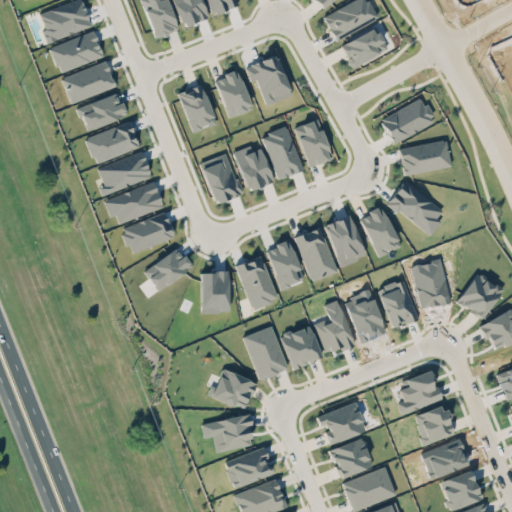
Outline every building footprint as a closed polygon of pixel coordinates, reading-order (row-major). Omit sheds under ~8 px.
[(70,0),(38,12),(44,28),(41,29),(45,41),(89,25),(80,0),(70,0)] [(142,7),(153,37),(177,28),(166,0),(139,0),(142,8),(142,7)] [(350,0),(321,14),(333,39),(375,18),(366,0),(350,0)] [(339,42),(348,66),(384,51),(375,27),(339,42)] [(101,54),(91,29),(48,47),(58,72),(101,54)] [(255,78),(265,104),(290,94),(274,53),(243,65),(249,80),(255,78)] [(104,61),(59,76),(68,102),(113,86),(104,61)] [(250,108),(236,69),(212,78),(227,117),(250,108)] [(190,131),(214,123),(200,83),(176,91),(190,131)] [(87,101),(90,109),(79,113),(85,129),(124,115),(115,91),(87,101)] [(378,118),(391,143),(433,121),(420,96),(378,118)] [(307,166),(330,157),(316,117),(292,126),(307,166)] [(84,136),(93,162),(137,146),(127,120),(84,136)] [(260,135),(276,179),(302,169),(285,125),(260,135)] [(449,165),(444,138),(397,147),(402,174),(449,165)] [(233,150),(244,189),(271,182),(261,146),(250,150),(248,145),(233,150)] [(95,166),(102,184),(97,186),(99,194),(149,176),(140,151),(95,166)] [(225,152),(208,158),(210,164),(200,167),(213,203),(240,193),(225,152)] [(440,209),(402,179),(385,200),(428,234),(439,220),(434,217),(440,209)] [(117,223),(161,205),(151,180),(102,200),(108,216),(114,214),(117,223)] [(376,256),(398,245),(379,205),(357,216),(376,256)] [(122,227),(127,243),(128,242),(131,250),(147,245),(141,224),(159,219),(157,214),(145,218),(145,220),(122,227)] [(338,265),(364,255),(348,214),(322,224),(338,265)] [(292,236),(310,281),(336,270),(317,226),(292,236)] [(301,278),(287,242),(265,250),(279,287),(301,278)] [(141,271),(156,291),(189,266),(175,245),(141,271)] [(276,298),(260,254),(233,263),(250,308),(276,298)] [(500,290),(476,271),(454,299),(478,318),(500,290)] [(415,317),(400,277),(375,287),(389,327),(415,317)] [(352,344),(335,298),(321,303),(327,318),(312,324),(322,352),(338,346),(340,349),(352,344)] [(511,338),(511,310),(509,306),(478,324),(492,349),(511,338)] [(241,335),(257,378),(285,368),(269,324),(241,335)] [(291,367),(320,356),(307,324),(278,336),(291,367)] [(242,409),(253,381),(221,367),(209,395),(242,409)] [(399,413),(438,398),(427,369),(403,378),(406,385),(397,389),(401,400),(395,402),(399,413)] [(363,430),(353,401),(315,415),(319,427),(323,425),(329,442),(363,430)] [(411,414),(421,443),(451,434),(442,404),(411,414)] [(327,448),(339,477),(370,464),(359,436),(327,448)] [(270,473),(262,450),(222,463),(228,481),(231,480),(228,472),(232,470),(237,484),(270,473)] [(350,510),(394,494),(383,465),(339,481),(350,510)] [(232,493),(238,511),(268,511),(284,506),(274,478),(232,493)] [(395,511),(396,511),(394,503),(359,511),(395,511)] [(480,511),(484,511),(482,503),(453,511),(480,511)]
